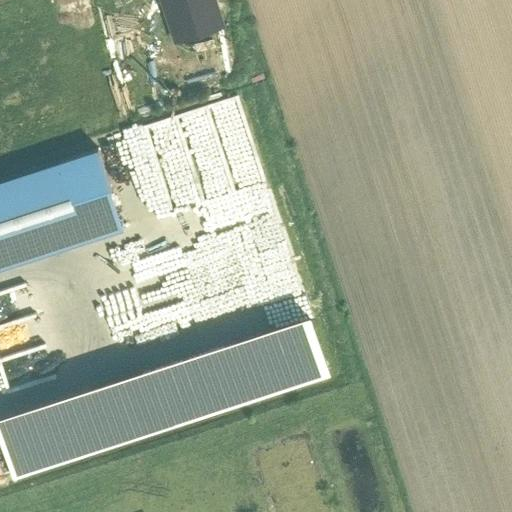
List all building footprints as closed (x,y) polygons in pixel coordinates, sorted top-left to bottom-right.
[(224,25),(217,0),(160,0),(171,39),(224,25)] [(145,119),(167,208),(211,197),(212,201),(264,188),(240,95),(145,119)] [(0,262),(123,222),(96,142),(0,173),(0,262)] [(0,321),(0,369),(5,389),(59,375),(42,310),(0,321)] [(0,441),(9,472),(329,376),(310,311),(0,404),(0,441)]
